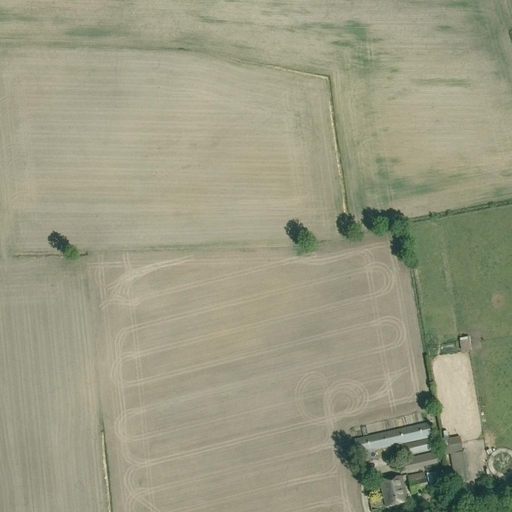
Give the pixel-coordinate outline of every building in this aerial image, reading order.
[(402,457),(434,450),(428,424),(354,440),(357,455),(399,445),(402,457)] [(446,446),(458,445),(458,436),(445,436),(446,446)] [(405,471),(437,463),(434,453),(403,460),(405,471)] [(464,453),(450,455),(455,485),(468,483),(464,453)] [(411,495),(428,491),(424,474),(407,478),(411,495)] [(402,477),(391,480),(397,505),(407,503),(402,477)] [(397,505),(391,480),(380,482),(386,508),(397,505)]
